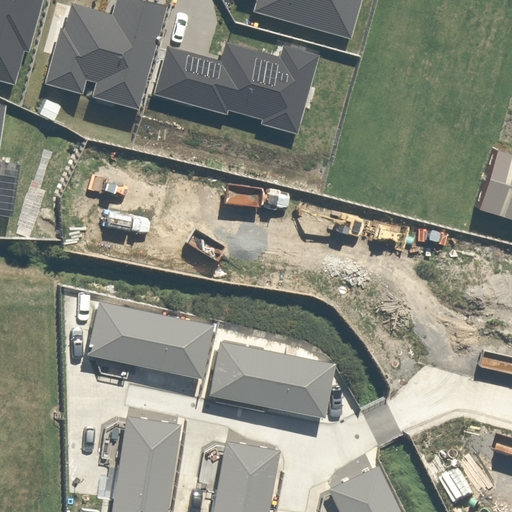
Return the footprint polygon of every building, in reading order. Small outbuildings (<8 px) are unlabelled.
[(511,148),(491,142),(472,201),(511,213),(511,148)] [(199,375),(209,326),(94,303),(84,352),(199,375)] [(321,357),(213,341),(206,391),(314,407),(321,357)] [(162,511),(177,423),(122,414),(106,511),(162,511)] [(262,511),(277,442),(222,431),(205,511),(262,511)] [(387,511),(365,465),(317,488),(329,511),(387,511)]
